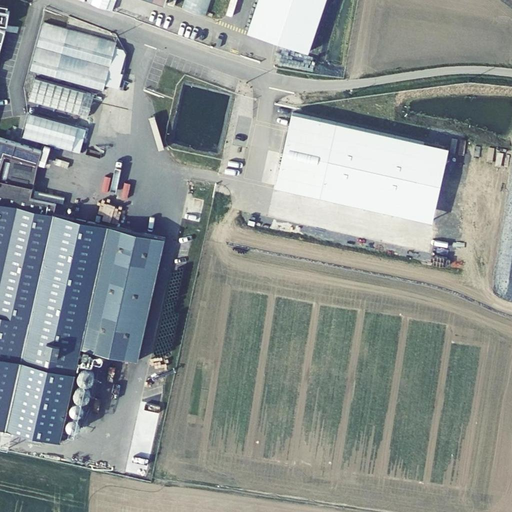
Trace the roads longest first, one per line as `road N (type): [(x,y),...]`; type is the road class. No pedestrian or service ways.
road 1 (unknown): [(154,37),(143,143),(176,240),(136,419),(76,451),(0,439)]
road 2 (residential): [(511,72),(456,69),(306,85),(49,0)]
